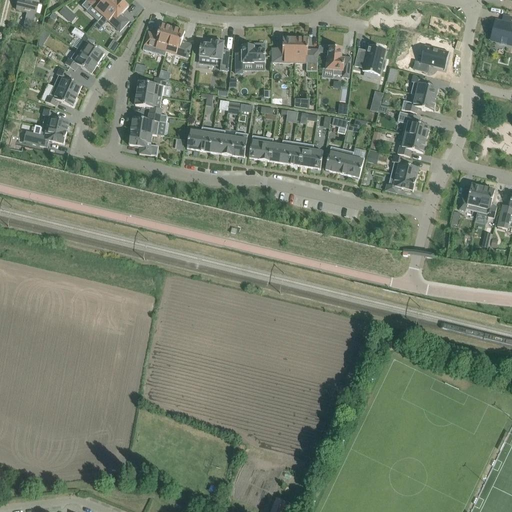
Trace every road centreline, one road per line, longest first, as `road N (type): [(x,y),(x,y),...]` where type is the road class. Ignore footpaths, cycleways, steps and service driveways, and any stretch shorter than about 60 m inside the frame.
road 1 (residential): [(409,286),(0,188)]
road 2 (residential): [(426,214),(110,156)]
road 3 (residential): [(151,3),(233,22),(321,19)]
road 4 (residential): [(110,156),(80,149),(96,96),(119,70)]
